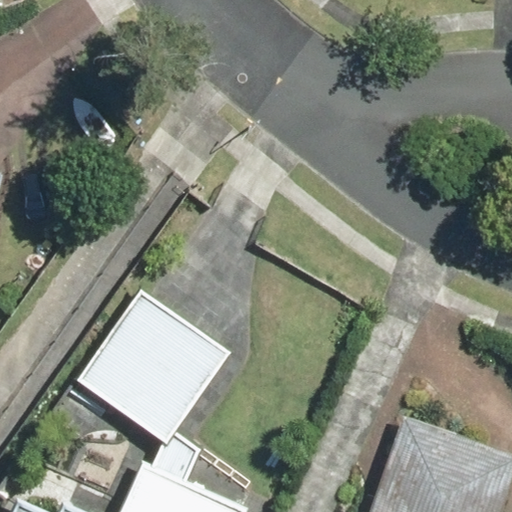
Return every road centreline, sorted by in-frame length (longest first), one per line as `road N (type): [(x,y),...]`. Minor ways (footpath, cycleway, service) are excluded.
road 1 (residential): [(209,0),(260,57),(368,108)]
road 2 (residential): [(368,108),(511,111)]
